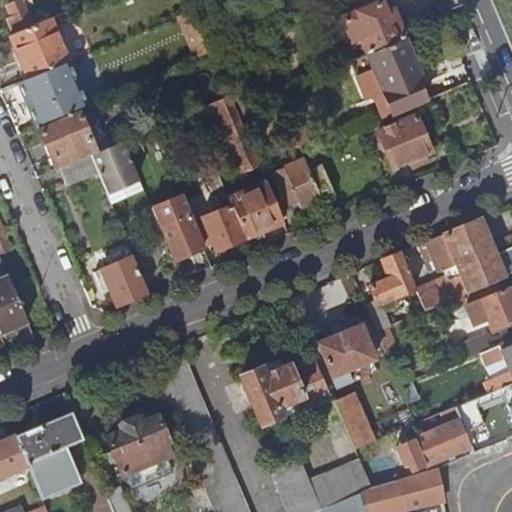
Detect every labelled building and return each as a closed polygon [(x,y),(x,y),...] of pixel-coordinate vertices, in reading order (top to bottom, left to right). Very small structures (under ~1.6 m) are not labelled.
[(7,7),(12,17),(7,19),(14,36),(34,28),(22,0),(7,7)] [(352,0),(356,9),(377,0),(352,0)] [(387,15),(394,12),(389,2),(383,4),(387,15)] [(344,20),(354,43),(361,40),(367,55),(405,40),(394,12),(387,15),(383,4),(344,20)] [(71,12),(51,21),(55,30),(75,21),(71,12)] [(179,18),(197,61),(212,55),(208,44),(198,21),(194,12),(179,18)] [(198,21),(208,44),(227,36),(217,13),(198,21)] [(10,38),(28,82),(69,64),(55,30),(51,21),(34,28),(14,36),(10,38)] [(367,55),(351,63),(367,102),(373,99),(383,122),(426,104),(417,82),(422,80),(405,40),(367,55)] [(248,51),(258,74),(266,71),(257,48),(248,51)] [(28,82),(19,85),(37,128),(87,106),(69,64),(28,82)] [(266,90),(294,157),(301,154),(276,94),(273,87),(266,90)] [(230,99),(238,119),(254,112),(246,93),(231,99),(230,99)] [(217,116),(242,175),(259,168),(238,119),(230,99),(192,115),(197,125),(217,116)] [(39,131),(56,172),(60,170),(91,157),(111,149),(94,109),(39,131)] [(378,134),(393,171),(431,155),(415,118),(378,134)] [(123,144),(129,159),(144,153),(138,138),(123,144)] [(91,157),(96,171),(106,193),(138,180),(129,159),(123,144),(111,149),(91,157)] [(91,157),(60,170),(66,183),(96,171),(91,157)] [(274,174),(288,207),(297,203),(301,211),(321,202),(309,173),(304,161),(293,166),(285,169),(274,174)] [(309,173),(321,202),(334,196),(322,167),(309,173)] [(205,172),(215,196),(218,198),(224,212),(216,215),(213,209),(199,214),(204,225),(194,229),(203,250),(213,246),(216,253),(246,240),(229,201),(215,168),(205,172)] [(138,180),(106,193),(111,206),(144,193),(138,180)] [(260,197),(274,228),(283,225),(267,185),(257,190),(260,197)] [(247,194),(250,201),(260,197),(257,190),(247,194)] [(229,201),(246,240),(274,228),(260,197),(250,201),(247,194),(229,201)] [(184,198),(152,212),(160,232),(163,231),(176,262),(203,250),(194,229),(190,218),(192,217),(184,198)] [(511,247),(497,254),(481,218),(417,245),(425,263),(433,260),(438,272),(449,267),(457,264),(459,268),(451,271),(446,273),(448,278),(461,273),(468,291),(496,279),(511,272),(511,247)] [(0,255),(11,251),(0,225),(0,255)] [(389,277),(369,286),(375,299),(365,303),(372,319),(376,330),(386,326),(391,323),(382,303),(416,288),(416,287),(406,266),(400,252),(382,260),(389,277)] [(134,259),(96,276),(101,289),(107,286),(110,293),(117,309),(149,295),(134,259)] [(406,266),(416,287),(426,283),(416,262),(406,266)] [(0,267),(0,333),(1,336),(29,324),(4,265),(0,267)] [(438,286),(444,301),(446,300),(459,295),(467,292),(468,291),(461,273),(448,278),(446,273),(435,278),(438,286)] [(500,289),(496,279),(468,291),(467,292),(471,301),(468,302),(476,320),(488,315),(494,328),(500,326),(502,331),(507,329),(505,323),(511,320),(511,291),(509,285),(500,289)] [(101,289),(104,295),(110,293),(107,286),(101,289)] [(419,294),(426,309),(444,301),(438,286),(419,294)] [(450,310),(468,302),(471,301),(467,292),(459,295),(446,300),(450,310)] [(318,342),(333,377),(376,358),(371,347),(382,343),(376,330),(372,319),(361,324),(361,323),(318,342)] [(382,343),(385,350),(394,346),(386,326),(376,330),(382,343)] [(464,345),(469,356),(490,347),(485,336),(464,345)] [(502,350),(511,371),(496,378),(499,383),(493,386),(495,390),(511,382),(511,344),(511,345),(509,339),(495,345),(498,351),(502,350)] [(240,375),(262,425),(282,416),(279,409),(299,400),(302,399),(306,406),(323,399),(331,395),(313,356),(290,366),(289,365),(265,375),(261,367),(240,375)] [(156,372),(215,511),(250,511),(185,360),(156,372)] [(409,382),(413,390),(435,381),(431,372),(409,382)] [(400,386),(405,398),(414,394),(413,390),(409,382),(400,386)] [(511,382),(495,390),(498,397),(511,391),(511,382)] [(346,429),(355,449),(375,441),(354,393),(334,401),(337,409),(346,429)] [(323,399),(329,413),(337,409),(334,401),(331,395),(323,399)] [(456,406),(476,451),(501,441),(481,396),(456,406)] [(299,400),(279,409),(282,416),(302,408),(299,400)] [(454,407),(441,413),(444,420),(458,414),(454,407)] [(326,414),(335,434),(346,429),(337,409),(329,413),(326,414)] [(15,436),(28,465),(43,499),(82,482),(67,446),(84,439),(72,411),(15,436)] [(122,430),(108,436),(123,473),(125,473),(131,487),(172,470),(166,456),(170,454),(165,442),(169,440),(157,416),(144,422),(141,416),(120,425),(122,430)] [(414,439),(426,466),(472,446),(459,418),(437,428),(432,431),(414,439)] [(0,441),(0,476),(28,465),(15,436),(0,441)] [(271,467),(290,511),(313,511),(358,493),(372,487),(360,461),(311,481),(299,455),(271,467)] [(372,487),(358,493),(365,511),(393,511),(445,501),(438,468),(438,467),(372,487)] [(106,491),(114,511),(132,511),(120,485),(106,491)]
